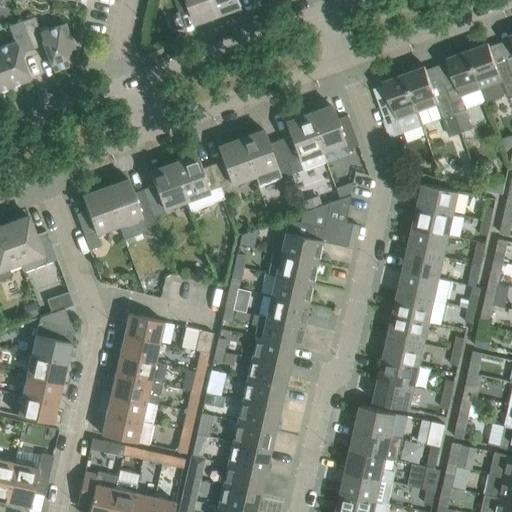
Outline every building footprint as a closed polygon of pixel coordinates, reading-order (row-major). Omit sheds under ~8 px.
[(196,22),(219,14),(213,0),(175,0),(180,13),(191,9),(196,22)] [(213,0),(219,14),(242,5),(239,0),(213,0)] [(34,16),(21,21),(32,49),(37,47),(43,45),(45,50),(53,70),(73,63),(68,51),(74,49),(64,23),(40,32),(34,16)] [(14,41),(0,46),(0,61),(9,86),(29,79),(20,53),(32,49),(21,21),(8,26),(14,41)] [(498,69),(488,42),(467,50),(486,102),(506,95),(507,98),(511,96),(511,74),(509,65),(498,69)] [(446,89),(455,113),(486,102),(467,50),(446,58),(456,85),(446,89)] [(0,89),(9,86),(0,61),(0,89)] [(404,73),(423,125),(455,113),(446,89),(435,93),(425,66),(404,73)] [(382,113),(391,137),(423,125),(404,73),(383,81),(393,109),(382,113)] [(308,114),(321,150),(344,142),(347,149),(358,145),(347,115),(336,119),(331,105),(308,114)] [(279,140),(287,162),(291,174),(325,161),(321,150),(308,114),(285,122),(290,136),(279,140)] [(263,130),(240,138),(253,175),(258,186),(291,174),(287,162),(279,140),(268,143),(263,130)] [(211,164),(220,187),(222,194),(233,190),(231,183),(253,175),(240,138),(217,147),(222,160),(211,164)] [(196,155),(173,163),(186,199),(190,210),(224,198),(222,194),(220,187),(211,164),(201,168),(196,155)] [(154,185),(144,189),(154,217),(165,213),(163,207),(186,199),(173,163),(149,171),(154,185)] [(128,179),(105,187),(118,224),(141,215),(145,227),(156,223),(154,217),(144,189),(133,192),(128,179)] [(423,183),(418,205),(454,213),(459,191),(423,183)] [(76,213),(89,249),(100,245),(95,232),(118,224),(105,187),(82,196),(87,209),(76,213)] [(347,247),(352,223),(345,221),(351,195),(329,202),(328,204),(312,209),(311,215),(305,213),(303,222),(292,220),(287,224),(280,253),(317,262),(321,241),(347,247)] [(310,196),(301,199),(305,210),(315,207),(310,196)] [(449,235),(454,213),(418,205),(413,227),(449,235)] [(482,219),(490,221),(493,207),(485,205),(482,219)] [(499,232),(508,234),(511,218),(511,212),(504,211),(499,232)] [(5,224),(19,262),(23,272),(56,259),(46,230),(35,234),(28,215),(5,224)] [(486,235),(490,221),(482,219),(479,233),(486,235)] [(7,266),(19,262),(5,224),(0,225),(0,279),(11,276),(7,266)] [(413,227),(408,248),(444,256),(449,235),(413,227)] [(498,238),(495,249),(505,251),(507,240),(498,238)] [(408,248),(403,270),(439,278),(444,256),(408,248)] [(475,249),(472,263),(480,264),(483,251),(475,249)] [(268,273),(275,275),(312,283),(317,262),(280,253),(273,252),(268,273)] [(237,253),(234,265),(243,267),(246,255),(237,253)] [(477,278),(480,264),(472,263),(469,276),(477,278)] [(234,265),(229,286),(238,288),(243,267),(234,265)] [(491,267),(488,281),(498,283),(501,269),(491,267)] [(403,270),(398,292),(434,300),(439,278),(403,270)] [(275,275),(270,296),(307,304),(312,283),(275,275)] [(488,281),(483,302),(493,304),(498,283),(488,281)] [(502,285),(500,304),(509,304),(511,286),(502,285)] [(234,310),(238,288),(229,286),(225,307),(234,310)] [(68,291),(47,299),(51,312),(64,308),(73,304),(68,291)] [(429,321),(434,300),(398,292),(393,313),(429,321)] [(467,307),(475,309),(478,294),(471,293),(467,307)] [(302,325),(307,304),(270,296),(266,316),(302,325)] [(33,301),(21,306),(27,320),(39,315),(33,301)] [(483,302),(478,323),(488,325),(493,304),(483,302)] [(231,321),(234,310),(225,307),(222,319),(231,321)] [(472,322),(475,309),(467,307),(464,321),(472,322)] [(72,328),(64,308),(51,312),(39,317),(38,322),(73,330),(73,329),(72,328)] [(159,342),(163,321),(128,313),(124,334),(159,342)] [(393,313),(388,335),(424,343),(429,321),(393,313)] [(254,336),(256,337),(298,346),(302,325),(266,316),(253,314),(251,324),(256,325),(254,336)] [(38,322),(31,355),(66,362),(73,330),(38,322)] [(488,325),(478,323),(473,345),(488,348),(491,337),(486,336),(488,325)] [(199,329),(195,350),(200,351),(208,353),(213,332),(199,329)] [(124,334),(119,354),(154,361),(159,342),(124,334)] [(420,365),(424,343),(388,335),(383,357),(420,365)] [(455,335),(452,349),(460,351),(463,337),(455,335)] [(256,337),(252,358),(288,366),(293,346),(297,347),(298,346),(256,337)] [(215,349),(224,351),(227,340),(218,338),(215,349)] [(221,363),(224,351),(215,349),(212,361),(221,363)] [(457,365),(460,351),(452,349),(449,363),(457,365)] [(200,351),(195,371),(204,373),(208,353),(200,351)] [(167,364),(154,361),(119,354),(115,373),(163,384),(167,364)] [(61,382),(66,362),(31,355),(26,374),(61,382)] [(383,357),(379,378),(415,387),(420,365),(383,357)] [(288,366),(252,358),(247,379),(283,387),(288,366)] [(470,361),(467,372),(477,374),(480,363),(470,361)] [(186,369),(184,375),(194,377),(195,371),(186,369)] [(194,377),(191,391),(199,393),(204,373),(195,371),(194,377)] [(462,393),(472,395),(477,396),(482,375),(477,374),(467,372),(462,393)] [(115,373),(110,393),(145,401),(158,404),(163,384),(115,373)] [(26,374),(22,394),(57,402),(61,382),(26,374)] [(374,401),(410,409),(415,387),(379,378),(374,401)] [(247,379),(242,400),(279,408),(280,401),(285,401),(287,392),(283,389),(283,387),(247,379)] [(445,379),(442,393),(451,395),(454,381),(445,379)] [(206,392),(215,394),(217,382),(208,380),(206,392)] [(195,413),(199,393),(191,391),(186,411),(195,413)] [(212,405),(215,394),(206,392),(203,403),(212,405)] [(110,393),(106,413),(141,421),(145,401),(110,393)] [(447,408),(451,395),(442,393),(439,407),(447,408)] [(52,423),(57,402),(22,394),(17,415),(52,423)] [(279,408),(242,400),(237,421),(274,429),(274,428),(279,428),(281,418),(277,416),(279,408)] [(460,403),(458,414),(468,417),(470,406),(460,403)] [(355,427),(391,435),(396,413),(360,405),(355,427)] [(186,411),(182,430),(190,432),(195,413),(186,411)] [(153,424),(141,421),(106,413),(101,434),(149,445),(153,424)] [(458,414),(455,425),(465,427),(468,417),(458,414)] [(199,420),(196,434),(205,436),(208,437),(211,423),(199,420)] [(237,421),(232,442),(269,450),(274,429),(237,421)] [(433,421),(428,444),(430,444),(439,446),(444,425),(444,424),(433,421)] [(511,426),(505,425),(500,447),(511,449),(511,426)] [(351,449),(387,457),(391,435),(355,427),(351,449)] [(186,453),(190,432),(182,430),(177,451),(186,453)] [(202,448),(205,436),(196,434),(193,446),(202,448)] [(89,448),(108,453),(111,442),(92,438),(89,448)] [(269,450),(232,442),(228,463),(264,471),(269,450)] [(447,464),(456,466),(461,444),(452,442),(447,464)] [(434,468),(439,446),(430,444),(425,466),(434,468)] [(122,454),(142,458),(144,450),(124,445),(122,454)] [(346,471),(382,479),(392,481),(394,471),(384,468),(387,457),(351,449),(346,471)] [(164,454),(144,450),(142,458),(162,463),(164,454)] [(32,492),(44,494),(53,455),(41,452),(37,468),(14,463),(5,500),(29,506),(32,492)] [(511,455),(495,452),(490,473),(511,478),(511,455)] [(184,459),(164,454),(162,463),(182,467),(184,459)] [(203,458),(191,455),(187,476),(198,478),(203,458)] [(0,499),(5,500),(14,463),(0,459),(0,499)] [(228,463),(223,484),(260,492),(264,471),(228,463)] [(447,464),(443,485),(452,487),(456,466),(447,464)] [(422,488),(426,489),(435,491),(440,469),(434,468),(425,466),(427,466),(422,488)] [(97,474),(84,471),(77,504),(89,507),(87,511),(109,511),(117,476),(98,471),(97,474)] [(387,503),(392,481),(382,479),(346,471),(341,492),(377,500),(387,503)] [(511,500),(511,478),(490,473),(485,492),(488,493),(487,495),(511,500)] [(109,511),(130,511),(134,492),(136,484),(117,479),(118,476),(117,476),(109,511)] [(187,476),(182,497),(194,500),(198,478),(187,476)] [(255,511),(260,492),(223,484),(218,505),(249,511),(255,511)] [(443,485),(438,506),(447,508),(452,487),(443,485)] [(432,505),(435,491),(426,489),(422,503),(432,505)] [(130,511),(150,511),(154,497),(134,492),(130,511)] [(336,511),(374,511),(377,500),(341,492),(336,511)] [(511,511),(511,500),(487,495),(483,511),(511,511)] [(172,511),(175,502),(154,497),(150,511),(172,511)] [(190,511),(192,505),(194,500),(182,497),(178,511),(190,511)]
